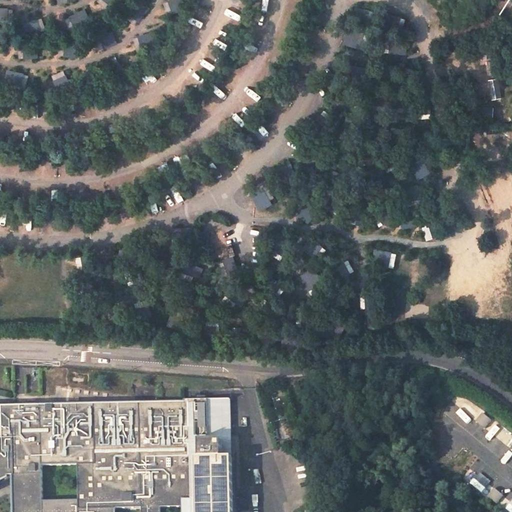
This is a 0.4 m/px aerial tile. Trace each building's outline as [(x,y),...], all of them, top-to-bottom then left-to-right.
[(136,0),(128,15),(142,23),(150,7),(136,0)] [(0,8),(0,24),(9,25),(10,9),(0,8)] [(71,17),(77,30),(93,23),(87,10),(71,17)] [(119,43),(112,30),(98,38),(104,51),(119,43)] [(347,33),(347,47),(364,48),(364,34),(347,33)] [(498,180),(484,186),(494,204),(500,221),(511,218),(511,190),(502,193),(498,180)] [(252,194),(260,211),(273,205),(265,188),(252,194)] [(225,233),(210,237),(222,260),(236,255),(243,276),(257,271),(245,242),(230,247),(225,233)] [(376,249),(374,256),(383,257),(382,264),(395,266),(397,252),(376,249)] [(309,290),(323,284),(316,267),(301,274),(309,290)] [(13,476),(14,511),(115,511),(115,509),(144,508),(144,511),(161,511),(161,507),(193,505),(197,505),(197,511),(233,511),(232,457),(222,458),(221,439),(231,439),(231,402),(192,403),(192,401),(24,403),(24,410),(0,409),(0,479),(8,478),(8,476),(13,476)] [(232,457),(231,439),(222,440),(222,458),(232,457)] [(495,488),(490,496),(499,502),(504,494),(495,488)]
